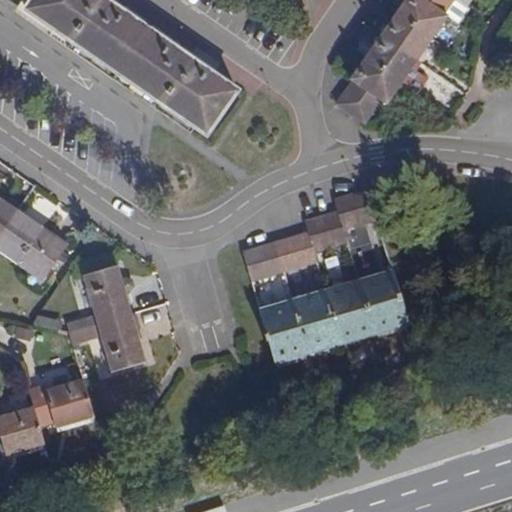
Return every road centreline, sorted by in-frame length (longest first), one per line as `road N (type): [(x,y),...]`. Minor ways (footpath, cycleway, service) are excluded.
road 1 (residential): [(0,128),(147,227),(184,234)]
road 2 (residential): [(322,164),(401,149),(511,162)]
road 3 (residential): [(298,92),(167,0)]
road 4 (residential): [(184,234),(322,164)]
road 5 (primary): [(511,476),(383,511)]
